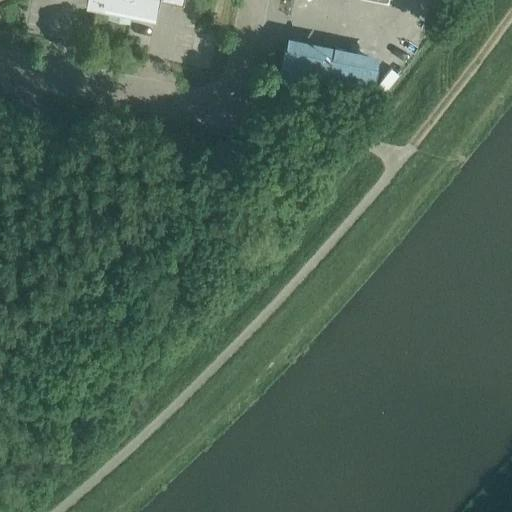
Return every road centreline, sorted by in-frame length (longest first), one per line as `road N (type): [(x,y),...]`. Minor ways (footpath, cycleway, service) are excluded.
road 1 (unclassified): [(60,73),(196,99),(218,92),(236,74),(251,0)]
road 2 (track): [(404,157),(511,14)]
road 3 (unknown): [(145,89),(149,48),(57,16),(46,0)]
